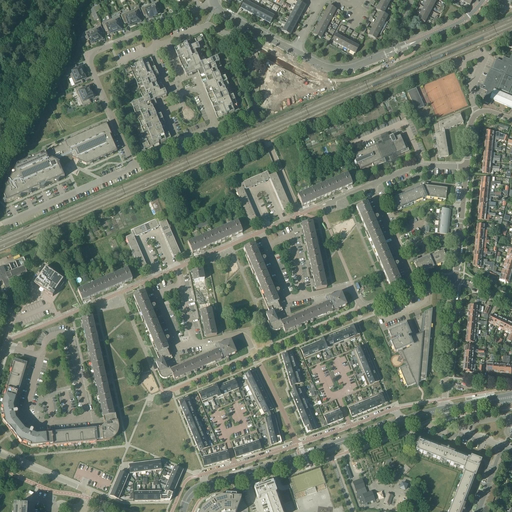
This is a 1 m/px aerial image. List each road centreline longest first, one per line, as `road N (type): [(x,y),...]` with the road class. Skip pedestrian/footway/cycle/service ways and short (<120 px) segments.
road 1 (residential): [(2,224),(133,167),(87,58),(149,28)]
road 2 (residential): [(40,356),(28,418),(86,415),(68,335),(45,341)]
road 3 (tertiary): [(204,484),(400,420)]
road 4 (track): [(77,0),(0,162)]
road 5 (residential): [(296,446),(248,339),(194,343)]
road 6 (residential): [(303,296),(349,287),(366,306),(414,287)]
